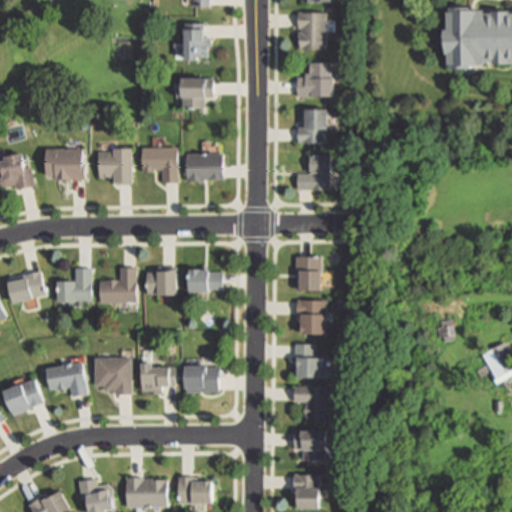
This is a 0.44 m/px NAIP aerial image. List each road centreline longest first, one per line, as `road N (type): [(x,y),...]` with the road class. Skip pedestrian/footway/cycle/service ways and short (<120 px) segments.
road 1 (residential): [(256,0),(254,511)]
road 2 (residential): [(361,223),(48,229),(0,240)]
road 3 (residential): [(255,435),(92,437),(39,453),(0,477)]
